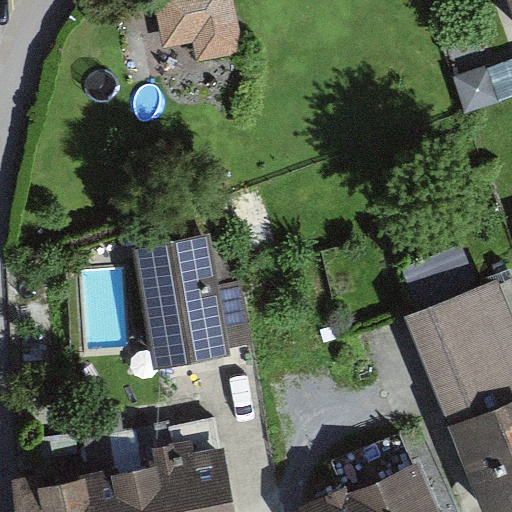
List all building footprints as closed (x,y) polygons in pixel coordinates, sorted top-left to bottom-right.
[(232,0),(155,0),(166,51),(193,45),(198,65),(243,56),(232,0)] [(511,0),(495,0),(511,47),(511,0)] [(487,72),(457,82),(466,111),(468,115),(498,105),(487,72)] [(155,374),(229,362),(227,347),(251,343),(241,284),(221,287),(213,240),(135,252),(155,374)] [(427,298),(481,277),(467,240),(412,262),(427,298)] [(87,267),(91,349),(135,346),(130,265),(87,267)] [(511,511),(511,282),(421,322),(503,511),(511,511)] [(29,475),(34,511),(255,511),(244,440),(29,475)] [(458,511),(440,470),(343,511),(458,511)]
